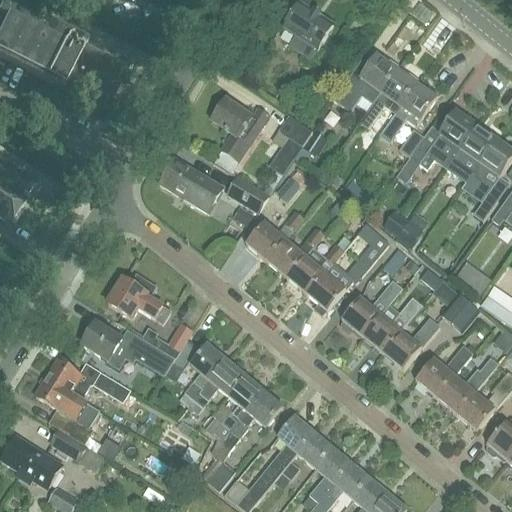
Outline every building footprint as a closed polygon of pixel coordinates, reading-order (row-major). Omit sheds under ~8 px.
[(62,92),(102,112),(124,69),(85,49),(89,41),(8,0),(4,0),(0,9),(0,13),(9,18),(0,34),(0,61),(62,93),(62,92)] [(84,0),(98,11),(106,0),(84,0)] [(289,49),(309,63),(316,53),(317,54),(334,29),(300,7),(284,32),(296,40),(289,49)] [(255,19),(237,46),(254,57),(264,42),(271,31),(271,30),(255,19)] [(377,61),(378,60),(377,59),(353,92),(345,86),(333,103),(349,115),(361,99),(373,107),(380,97),(396,75),(377,61)] [(396,75),(380,97),(373,107),(381,112),(383,109),(395,117),(416,88),(396,75)] [(416,88),(395,117),(379,139),(390,147),(405,124),(406,124),(416,131),(419,126),(436,102),(435,101),(435,102),(416,88)] [(225,104),(212,124),(233,138),(222,154),(237,164),(249,148),(250,148),(269,120),(258,112),(251,122),(225,104)] [(366,116),(374,122),(381,112),(373,107),(366,116)] [(432,148),(423,142),(409,161),(427,174),(437,158),(449,166),(459,153),(459,152),(459,153),(476,130),(457,117),(457,116),(456,115),(432,148)] [(312,134),(289,118),(278,135),(288,142),(269,169),(283,178),(302,150),(312,134)] [(445,172),(453,178),(457,172),(468,180),(478,167),(479,167),(495,144),(476,130),(459,153),(459,152),(459,153),(445,172)] [(312,134),(302,150),(313,157),(324,142),(312,134)] [(412,134),(398,154),(409,161),(423,142),(423,141),(412,134)] [(478,167),(468,180),(462,189),(482,203),(486,197),(487,198),(511,162),(511,155),(495,144),(479,167),(478,167)] [(212,182),(210,184),(174,162),(159,187),(210,218),(226,190),(212,182)] [(0,221),(9,228),(25,204),(20,201),(31,185),(0,163),(0,221)] [(239,181),(228,198),(258,216),(269,199),(239,181)] [(277,196),(286,203),(297,189),(288,182),(277,196)] [(511,194),(491,223),(498,228),(502,222),(505,224),(511,229),(511,194)] [(483,203),(473,218),(483,224),(496,205),(487,198),(486,197),(482,203),(483,203)] [(345,210),(337,204),(331,211),(339,218),(345,210)] [(292,234),(302,221),(295,215),(284,228),(292,234)] [(394,215),(384,231),(396,240),(407,224),(394,215)] [(412,250),(422,235),(407,224),(396,240),(412,250)] [(264,225),(246,248),(266,265),(284,242),(285,243),(285,242),(264,225)] [(366,227),(357,238),(371,249),(360,262),(355,268),(365,276),(389,247),(366,227)] [(304,244),(312,250),(323,238),(315,231),(304,244)] [(284,242),(266,265),(286,281),(304,259),(285,242),(285,243),(284,242)] [(325,261),(332,267),(343,254),(335,248),(325,261)] [(295,270),(286,281),(306,298),(324,276),(325,276),(332,267),(325,261),(312,250),(305,259),(304,259),(295,270)] [(438,287),(447,275),(429,261),(419,272),(438,287)] [(490,283),(466,265),(456,280),(479,297),(490,283)] [(324,276),(306,298),(326,315),(353,283),(346,277),(343,275),(336,285),(325,276),(324,276)] [(150,302),(157,291),(136,277),(130,287),(123,282),(108,307),(131,322),(138,312),(163,328),(171,315),(150,302)] [(488,298),(511,315),(511,285),(502,278),(488,298)] [(342,330),(349,336),(353,336),(355,334),(362,339),(380,317),(381,318),(403,293),(393,284),(371,310),(360,301),(342,323),(343,324),(341,327),(342,330)] [(443,284),(441,286),(434,294),(433,295),(450,309),(459,298),(443,284)] [(452,327),(470,306),(459,298),(442,318),(452,327)] [(381,318),(380,317),(362,339),(382,356),(400,334),(402,335),(423,309),(413,301),(391,327),(381,318)] [(461,335),(479,314),(470,306),(452,327),(461,335)] [(429,321),(411,343),(402,335),(400,334),(382,356),(403,373),(439,330),(429,321)] [(122,343),(95,326),(82,348),(108,365),(107,367),(119,375),(126,363),(133,368),(141,355),(122,343)] [(151,348),(175,363),(187,343),(186,342),(191,334),(180,327),(168,347),(156,339),(158,337),(148,331),(142,341),(152,347),(151,348)] [(198,350),(187,343),(175,363),(172,368),(182,375),(198,350)] [(151,348),(140,366),(164,381),(172,368),(175,363),(151,348)] [(191,369),(209,384),(226,363),(208,348),(191,369)] [(415,384),(435,400),(453,378),(454,379),(455,379),(472,357),(465,351),(455,363),(453,361),(445,371),(434,362),(415,384)] [(475,396),(498,368),(490,362),(479,374),(477,373),(465,387),(455,379),(454,379),(453,378),(435,400),(456,417),(474,395),(475,396)] [(226,363),(209,384),(203,392),(194,404),(203,411),(219,392),(228,400),(245,379),(226,363)] [(56,364),(45,381),(81,404),(90,390),(79,384),(81,380),(56,364)] [(486,405),(475,396),(474,395),(456,417),(477,435),(511,392),(511,377),(508,374),(491,394),(493,396),(486,405)] [(130,395),(100,377),(93,388),(122,407),(130,395)] [(263,394),(245,379),(228,400),(238,408),(232,416),(231,415),(212,438),(217,442),(221,446),(231,434),(244,417),(246,415),(263,394)] [(81,404),(45,381),(35,399),(58,413),(55,417),(65,424),(59,433),(84,448),(92,434),(75,424),(86,407),(81,404)] [(185,396),(194,404),(203,392),(194,385),(185,396)] [(254,421),(265,431),(283,410),(263,394),(246,415),(244,417),(231,434),(221,446),(230,453),(249,430),(248,429),(254,421)] [(297,457),(314,436),(295,420),(278,441),(287,449),(250,494),(238,509),(241,511),(251,511),(266,494),(282,476),(291,465),(297,457)] [(498,460),(500,458),(507,464),(511,458),(511,430),(505,425),(487,448),(488,449),(486,450),(487,454),(495,460),(498,460)] [(84,448),(59,433),(50,448),(78,465),(87,450),(84,448)] [(297,457),(315,472),(333,451),(314,436),(297,457)] [(30,488),(33,483),(48,492),(62,470),(16,440),(1,464),(18,475),(16,479),(30,488)] [(89,440),(84,448),(87,450),(97,456),(98,455),(102,449),(89,440)] [(351,467),(333,451),(315,472),(325,480),(318,488),(318,487),(309,498),(318,506),(351,467)] [(300,472),(291,465),(282,476),(291,483),(300,472)] [(235,475),(223,466),(207,486),(219,495),(235,475)] [(328,511),(343,495),(352,503),(370,482),(351,467),(318,506),(313,511),(328,511)] [(375,511),(388,497),(370,482),(352,503),(361,510),(359,511),(375,511)] [(73,511),(77,505),(57,493),(48,507),(56,511),(73,511)] [(406,511),(388,497),(375,511),(406,511)]
